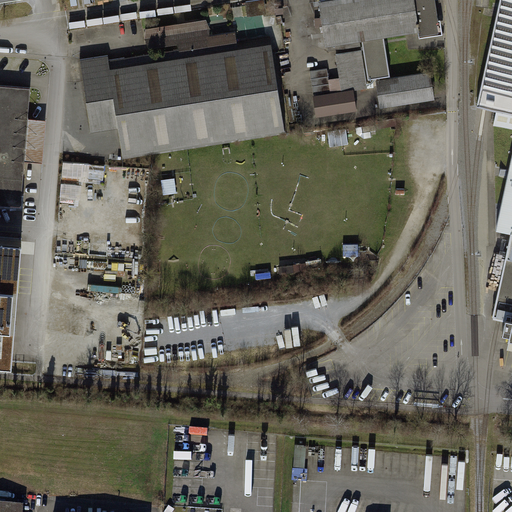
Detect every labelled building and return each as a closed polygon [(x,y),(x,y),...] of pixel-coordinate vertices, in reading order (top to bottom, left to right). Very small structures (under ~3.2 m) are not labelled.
[(437,0),(320,0),(327,42),(362,37),(369,78),(391,75),(385,34),(419,28),(421,36),(444,33),(442,18),(440,18),(437,0)] [(511,0),(503,0),(481,101),(487,102),(511,107),(511,0)] [(108,54),(80,58),(94,133),(118,129),(123,157),(286,132),(272,42),(239,47),(236,30),(210,34),(211,28),(207,18),(146,27),(145,38),(149,47),(177,42),(179,48),(109,59),(108,54)] [(362,49),(336,54),(342,90),(354,88),(354,90),(368,88),(362,49)] [(328,68),(310,71),(314,93),(331,90),(328,68)] [(431,70),(377,79),(381,107),(436,98),(431,70)] [(32,86),(0,84),(0,203),(22,205),(32,86)] [(342,90),(313,94),(317,116),(357,110),(354,90),(354,88),(342,90)] [(22,238),(0,236),(0,359),(12,360),(22,238)]
